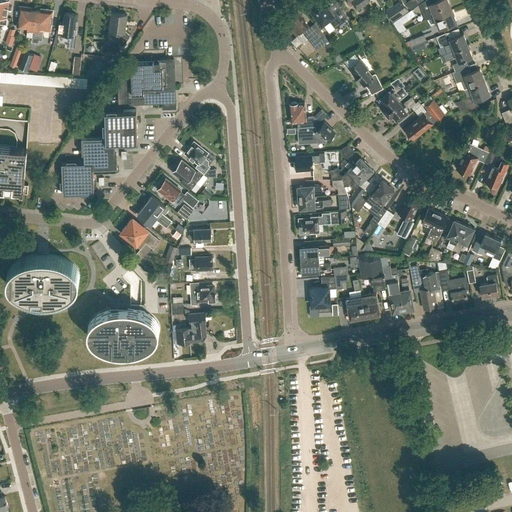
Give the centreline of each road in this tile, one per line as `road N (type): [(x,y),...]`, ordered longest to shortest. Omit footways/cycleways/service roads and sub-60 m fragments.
road 1 (residential): [(511,220),(386,155),(282,54)]
road 2 (residential): [(288,328),(270,90),(282,54)]
road 3 (residential): [(0,215),(97,221),(194,102),(217,93)]
road 4 (residential): [(250,360),(231,116),(217,93)]
road 5 (unclassified): [(250,360),(511,314)]
road 6 (unclassified): [(4,394),(250,360)]
road 7 (unclassified): [(32,511),(4,394)]
